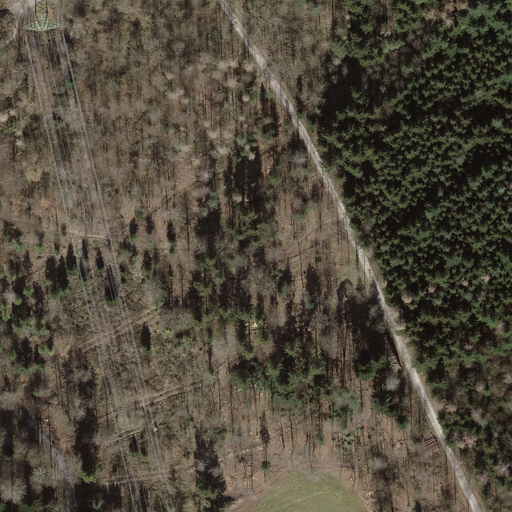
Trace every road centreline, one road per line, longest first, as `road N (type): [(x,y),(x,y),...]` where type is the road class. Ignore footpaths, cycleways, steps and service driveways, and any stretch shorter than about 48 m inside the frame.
road 1 (track): [(474,511),(339,211)]
road 2 (track): [(339,211),(312,149),(219,0)]
road 3 (track): [(0,392),(63,466),(69,511)]
